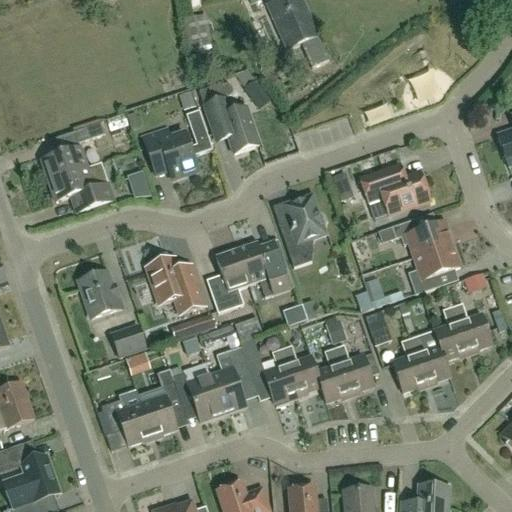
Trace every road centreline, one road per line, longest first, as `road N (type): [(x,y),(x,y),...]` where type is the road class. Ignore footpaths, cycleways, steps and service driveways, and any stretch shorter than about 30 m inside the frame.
road 1 (unclassified): [(20,261),(127,223),(175,228),(218,218),(268,182),(449,117)]
road 2 (unclassified): [(102,492),(262,444),(297,462),(440,451)]
road 3 (unclassified): [(102,492),(20,261)]
road 4 (unclassified): [(511,243),(488,227),(449,117)]
